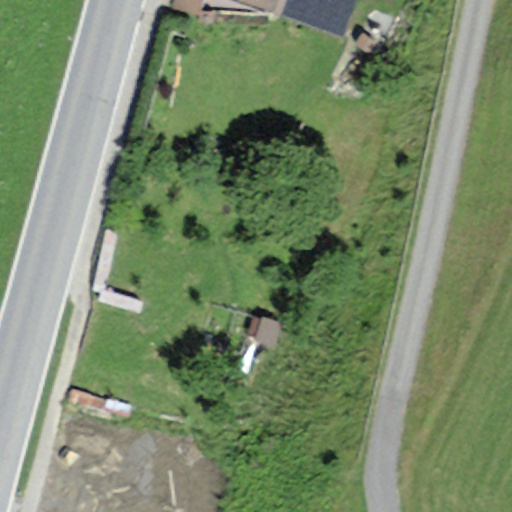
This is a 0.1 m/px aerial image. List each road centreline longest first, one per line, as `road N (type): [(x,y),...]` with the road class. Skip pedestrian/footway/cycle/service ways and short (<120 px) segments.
road 1 (track): [(388,511),(382,483),(390,418),(479,0)]
road 2 (secondary): [(117,0),(0,436)]
